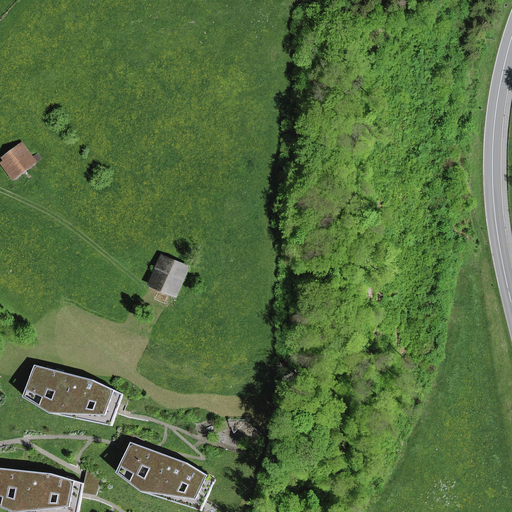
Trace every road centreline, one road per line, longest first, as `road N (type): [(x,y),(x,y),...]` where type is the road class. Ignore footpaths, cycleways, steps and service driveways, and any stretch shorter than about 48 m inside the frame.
road 1 (primary): [(511,36),(492,158),(511,307)]
road 2 (track): [(130,277),(87,237),(0,189)]
